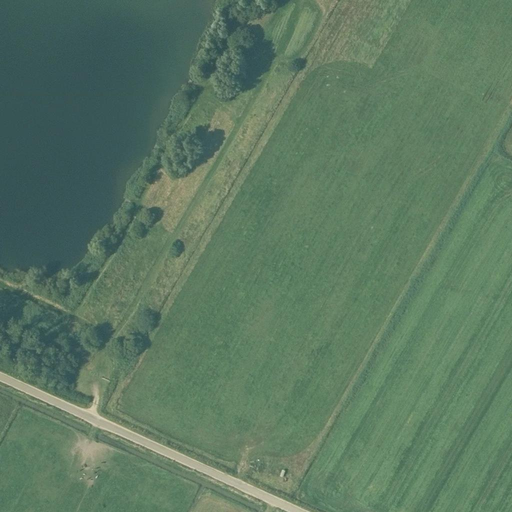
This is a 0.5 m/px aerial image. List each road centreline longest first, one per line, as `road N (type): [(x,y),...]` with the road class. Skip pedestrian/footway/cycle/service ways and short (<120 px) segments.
road 1 (track): [(0,282),(115,338),(279,56),(300,0)]
road 2 (unclassified): [(296,511),(0,377)]
